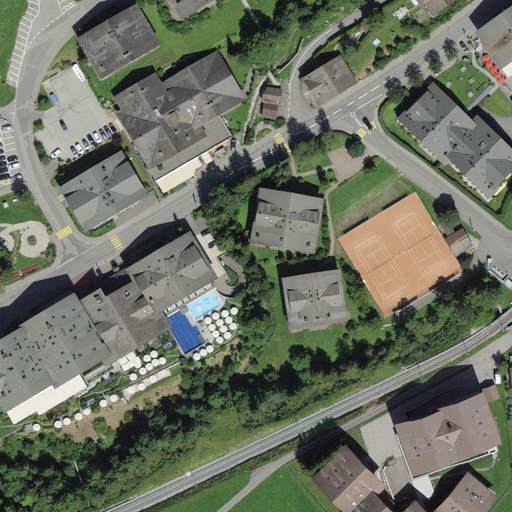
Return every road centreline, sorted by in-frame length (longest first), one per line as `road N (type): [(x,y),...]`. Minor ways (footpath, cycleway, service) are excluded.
road 1 (track): [(221,511),(282,460),(477,357)]
road 2 (primary): [(308,127),(81,264)]
road 3 (residential): [(344,106),(511,249)]
road 4 (primary): [(497,0),(344,106)]
road 5 (residential): [(308,127),(293,100),(294,66),(382,0)]
road 6 (residential): [(81,264),(39,190),(20,116)]
road 7 (residential): [(20,116),(36,55),(99,0)]
